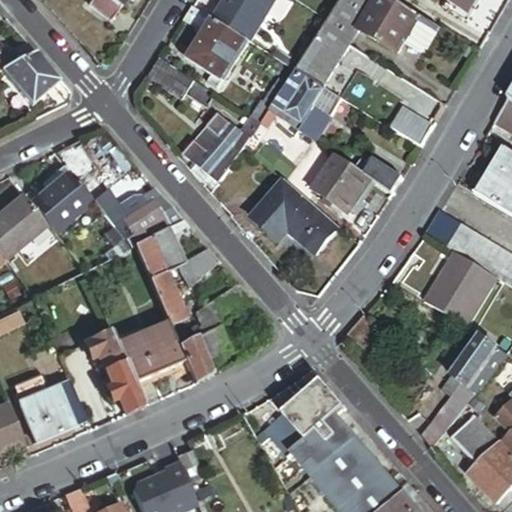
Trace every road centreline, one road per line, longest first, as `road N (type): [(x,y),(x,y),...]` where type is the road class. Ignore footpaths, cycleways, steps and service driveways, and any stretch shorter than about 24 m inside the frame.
road 1 (residential): [(0,501),(220,403),(316,343)]
road 2 (residential): [(316,343),(413,215),(511,49)]
road 3 (residential): [(316,343),(104,103)]
road 4 (residential): [(461,511),(316,343)]
road 5 (residential): [(104,103),(15,0)]
road 6 (residential): [(104,103),(175,0)]
